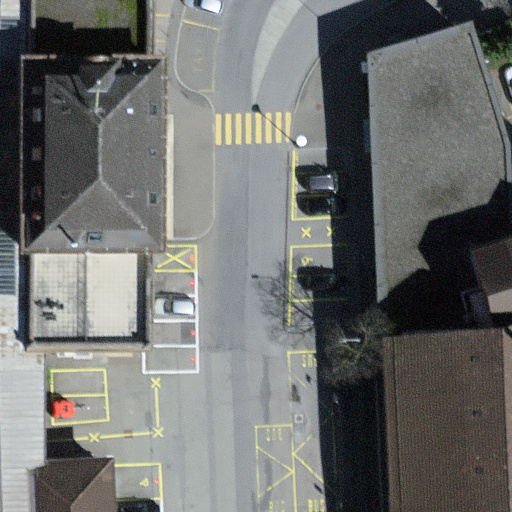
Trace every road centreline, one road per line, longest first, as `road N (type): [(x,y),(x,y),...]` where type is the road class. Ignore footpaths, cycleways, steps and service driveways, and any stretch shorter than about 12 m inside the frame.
road 1 (residential): [(242,511),(237,382),(251,129)]
road 2 (residential): [(251,129),(267,69),(312,21),(346,0)]
road 3 (residential): [(249,0),(240,42),(251,129)]
